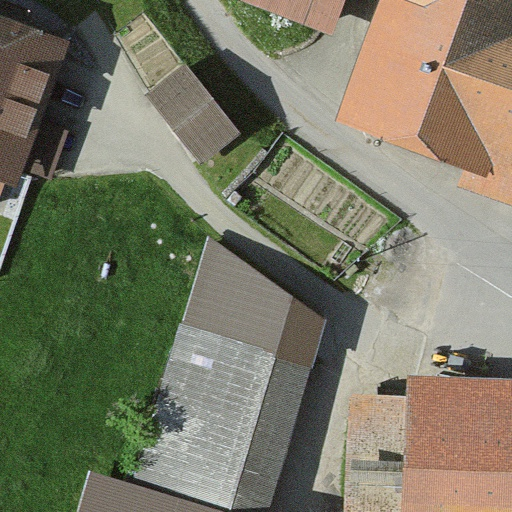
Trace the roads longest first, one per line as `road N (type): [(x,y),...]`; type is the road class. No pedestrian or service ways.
road 1 (residential): [(511,320),(447,337),(366,319),(234,230),(118,133)]
road 2 (unclassified): [(511,265),(310,127),(222,39),(196,0)]
road 3 (track): [(366,319),(318,405),(313,511)]
